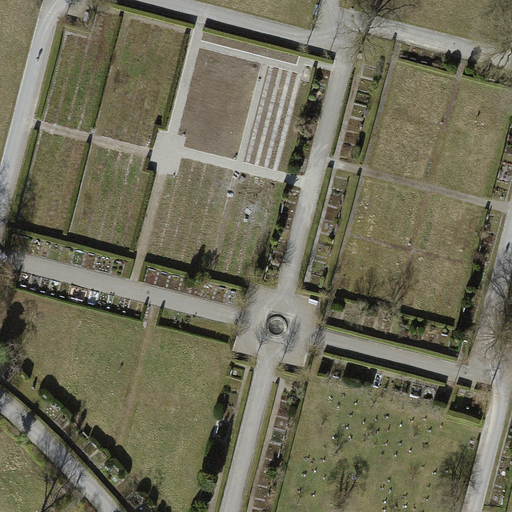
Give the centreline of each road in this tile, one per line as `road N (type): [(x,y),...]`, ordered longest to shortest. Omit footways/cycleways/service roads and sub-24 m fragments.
road 1 (track): [(145,0),(309,41),(371,25),(511,59)]
road 2 (track): [(285,298),(343,70),(331,0)]
road 3 (track): [(473,511),(504,389),(486,339),(511,238)]
road 4 (track): [(0,257),(246,318)]
road 5 (track): [(0,212),(48,13),(62,0)]
road 6 (track): [(306,333),(483,377),(511,363)]
road 7 (track): [(285,298),(261,300),(246,318),(249,343),(269,357),(292,353),(306,333),(302,311)]
road 8 (track): [(232,511),(269,357)]
road 9 (track): [(111,511),(0,399)]
